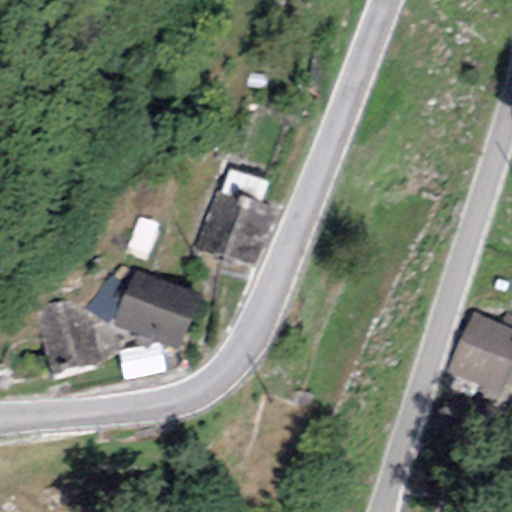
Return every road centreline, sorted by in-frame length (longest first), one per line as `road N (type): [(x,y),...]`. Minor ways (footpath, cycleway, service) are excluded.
road 1 (unclassified): [(0,420),(159,400),(197,388),(228,364),(385,0)]
road 2 (unclassified): [(511,93),(384,511)]
